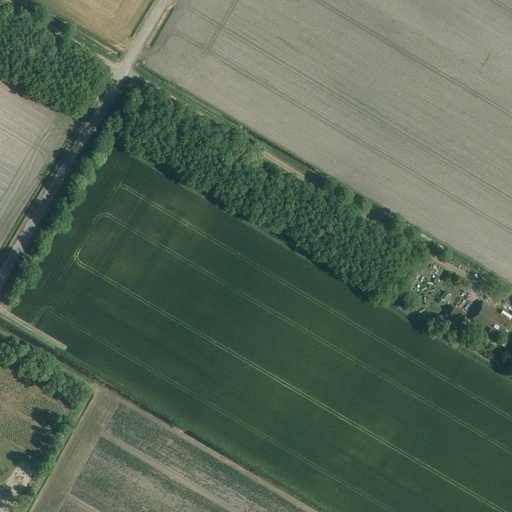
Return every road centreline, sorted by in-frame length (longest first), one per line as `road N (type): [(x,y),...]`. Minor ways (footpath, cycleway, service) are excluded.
road 1 (track): [(3,0),(477,281)]
road 2 (unclassified): [(0,279),(164,0)]
